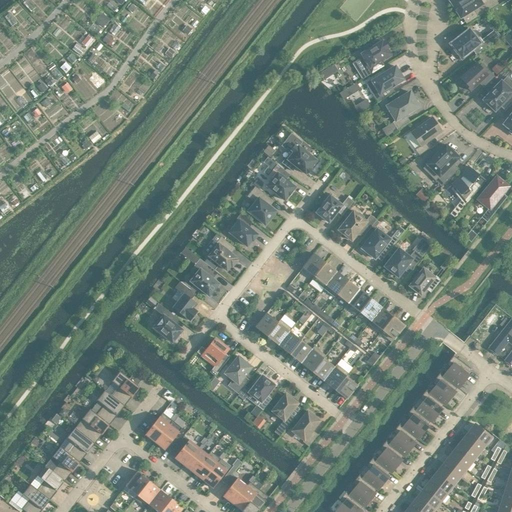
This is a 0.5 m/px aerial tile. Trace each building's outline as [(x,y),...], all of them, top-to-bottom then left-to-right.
[(461,17),(473,10),(477,16),(497,3),(495,0),(487,0),(482,3),(479,0),(449,0),(450,0),(449,0),(449,1),(450,1),(460,17),(460,18),(461,18),(461,17)] [(136,8),(129,3),(126,7),(133,12),(136,8)] [(109,19),(104,15),(98,23),(103,27),(109,19)] [(186,25),(182,30),(187,34),(191,29),(186,25)] [(494,28),(478,41),(479,39),(480,37),(479,35),(477,31),(475,31),(473,30),(471,31),(469,29),(450,44),(461,58),(471,50),(472,51),(474,53),(475,55),(500,36),(494,28)] [(113,38),(107,33),(102,39),(108,44),(113,38)] [(93,39),(88,35),(84,40),(89,44),(93,39)] [(371,73),(383,66),(380,60),(389,54),(386,49),(388,47),(384,41),(382,43),(381,41),(362,54),(363,56),(361,58),(371,73)] [(170,58),(174,52),(169,48),(164,53),(170,58)] [(96,55),(92,53),(87,59),(90,62),(96,55)] [(65,72),(70,67),(65,62),(60,67),(65,72)] [(483,88),(495,77),(489,71),(489,72),(482,64),(479,66),(476,63),(467,72),(465,70),(457,78),(462,83),(464,82),(466,84),(465,86),(470,91),(478,83),(483,88)] [(333,64),(320,72),(324,79),(338,71),(333,64)] [(497,73),(502,69),(498,64),(492,69),(497,73)] [(366,84),(377,102),(395,91),(394,91),(391,87),(403,79),(395,66),(367,84),(366,83),(366,84)] [(483,99),(482,100),(483,100),(494,111),(494,112),(495,111),(500,106),(503,103),(507,107),(511,101),(511,71),(506,77),(502,82),(501,81),(501,80),(500,81),(483,99)] [(81,80),(77,75),(72,78),(76,83),(81,80)] [(50,76),(45,80),(49,86),(54,82),(50,76)] [(47,88),(42,82),(37,86),(41,93),(47,88)] [(71,89),(67,83),(61,87),(66,93),(71,89)] [(397,129),(410,122),(405,114),(418,106),(410,92),(401,97),(400,95),(393,100),(394,101),(387,106),(395,120),(392,122),(397,129)] [(47,98),(41,103),(44,107),(51,103),(47,98)] [(366,99),(354,106),(358,113),(370,106),(366,99)] [(37,108),(31,112),(35,118),(41,113),(37,108)] [(511,112),(503,123),(503,124),(503,125),(509,129),(508,129),(511,132),(511,112)] [(114,118),(118,121),(122,116),(119,113),(114,118)] [(420,146),(415,150),(419,155),(428,148),(425,143),(441,131),(438,126),(435,122),(431,117),(411,132),(420,146)] [(6,128),(1,131),(5,137),(10,133),(6,128)] [(94,142),(101,136),(97,131),(89,137),(94,142)] [(85,150),(91,145),(88,140),(83,144),(81,146),(85,150)] [(282,163),(292,171),(296,166),(305,174),(306,173),(310,168),(316,160),(314,159),(315,158),(310,154),(309,154),(298,146),(297,147),(294,145),(290,150),(293,153),(288,159),(286,157),(282,163)] [(457,155),(453,151),(452,151),(445,145),(438,152),(437,151),(433,156),(434,156),(427,164),(423,168),(435,180),(441,186),(455,172),(449,166),(458,157),(457,156),(457,155)] [(289,174),(277,165),(268,176),(272,179),(271,180),(269,181),(267,183),(267,185),(266,186),(278,195),(279,197),(280,199),(282,199),(284,200),(288,195),(288,196),(289,195),(288,195),(290,192),(291,192),(291,191),(295,187),(285,179),(289,174)] [(476,182),(480,177),(478,176),(479,175),(469,166),(461,175),(462,176),(460,179),(459,178),(451,184),(453,186),(451,188),(457,196),(460,194),(463,197),(459,202),(464,207),(479,189),(472,183),(474,181),(476,182)] [(507,187),(496,178),(478,199),(489,208),(481,217),(486,221),(486,222),(504,200),(499,196),(507,187)] [(253,183),(259,188),(262,184),(256,179),(253,183)] [(276,211),(266,204),(270,198),(255,186),(250,192),(253,194),(250,199),(254,202),(247,211),(265,225),(276,211)] [(342,215),(353,201),(347,197),(341,205),(337,201),(338,199),(332,194),(330,196),(329,195),(324,202),(323,201),(321,206),(316,212),(328,222),(337,212),(342,215)] [(455,218),(460,211),(455,207),(449,214),(455,218)] [(358,212),(356,213),(353,211),(338,230),(351,240),(360,230),(364,234),(376,220),(370,216),(366,221),(363,219),(363,216),(358,212)] [(240,213),(236,218),(238,220),(229,232),(230,233),(229,235),(234,239),(235,237),(246,246),(251,240),(252,241),(257,234),(248,227),(251,222),(240,213)] [(397,240),(392,236),(390,239),(383,233),(384,232),(379,228),(378,229),(376,228),(361,248),(369,254),(367,255),(371,259),(373,257),(375,259),(383,248),(387,252),(397,240)] [(475,234),(470,229),(466,234),(471,239),(476,234),(475,234)] [(236,258),(227,250),(231,245),(220,237),(216,242),(218,244),(208,256),(226,270),(230,265),(232,266),(237,260),(235,259),(236,258)] [(398,248),(384,266),(398,277),(403,270),(407,265),(412,269),(422,256),(430,246),(422,239),(413,250),(414,250),(413,251),(409,257),(398,248)] [(325,263),(313,253),(313,254),(303,266),(302,267),(314,276),(325,263)] [(207,266),(199,259),(194,266),(199,269),(190,281),(193,284),(189,289),(193,293),(198,287),(209,296),(218,283),(209,276),(213,270),(212,270),(215,266),(211,262),(207,266)] [(314,276),(312,279),(323,288),(336,272),(325,263),(314,276)] [(421,295),(428,286),(433,289),(441,279),(435,275),(434,277),(423,268),(418,274),(416,273),(412,279),(413,280),(409,286),(421,295)] [(337,294),(347,281),(336,272),(323,288),(335,297),(337,294)] [(195,294),(193,293),(189,289),(179,281),(174,288),(183,294),(172,307),(189,320),(197,311),(192,308),(196,304),(191,299),(195,294)] [(337,294),(348,303),(359,289),(347,281),(337,294)] [(348,303),(359,312),(370,298),(359,289),(348,303)] [(371,321),(381,307),(370,298),(359,312),(370,320),(371,321)] [(312,303),(309,306),(320,315),(323,311),(312,303)] [(469,335),(485,347),(509,316),(494,304),(469,335)] [(158,318),(155,322),(156,324),(153,327),(172,342),(182,330),(172,322),(176,318),(162,306),(158,312),(162,315),(160,318),(158,318)] [(368,324),(379,333),(393,316),(381,307),(371,321),(370,320),(368,324)] [(323,311),(320,315),(326,320),(331,324),(334,320),(323,311)] [(255,326),(267,336),(278,322),(277,322),(266,313),(265,314),(256,326),(255,326)] [(404,326),(404,325),(393,316),(379,333),(391,342),(394,339),(394,338),(404,326)] [(511,317),(509,316),(485,347),(500,360),(511,344),(511,317)] [(278,345),(289,331),(289,332),(292,328),(280,319),(277,322),(278,322),(267,336),(278,345)] [(300,340),(289,332),(289,331),(278,345),(289,354),(300,340)] [(216,374),(226,362),(221,358),(229,349),(215,338),(205,350),(202,347),(198,352),(202,354),(201,355),(214,366),(211,370),(216,374)] [(311,349),(300,340),(289,354),(301,363),(311,349)] [(511,344),(500,360),(511,368),(511,344)] [(313,346),(311,349),(301,363),(312,372),(323,358),(325,355),(313,346)] [(375,361),(379,356),(374,352),(370,357),(375,361)] [(443,375),(440,372),(439,373),(457,387),(458,388),(468,375),(468,374),(471,369),(453,355),(446,364),(449,367),(443,375)] [(227,385),(238,394),(249,380),(244,376),(251,367),(238,356),(224,373),(232,379),(227,385)] [(372,366),(372,365),(375,361),(370,357),(366,361),(372,366)] [(334,367),(323,358),(312,372),(323,380),(334,367)] [(341,359),(338,364),(349,371),(352,366),(341,359)] [(323,380),(335,389),(345,376),(348,373),(336,364),(334,367),(323,380)] [(111,395),(104,390),(124,406),(121,403),(128,395),(131,397),(139,387),(119,371),(111,381),(118,386),(111,395)] [(457,387),(439,373),(432,381),(436,384),(430,392),(426,389),(426,390),(444,404),(445,405),(455,392),(454,391),(457,387)] [(274,385),(262,375),(261,376),(260,375),(256,381),(257,381),(250,391),(245,387),(238,395),(243,399),(245,396),(262,410),(271,399),(266,395),(274,385)] [(345,376),(335,389),(346,399),(347,398),(356,386),(357,386),(357,385),(345,376)] [(124,406),(104,390),(96,400),(103,405),(96,414),(90,409),(89,409),(109,425),(109,424),(106,422),(113,413),(116,416),(124,406)] [(444,404),(426,390),(419,398),(423,401),(417,409),(413,406),(412,407),(430,421),(431,422),(442,408),(441,408),(444,404)] [(285,393),(271,411),(272,411),(271,413),(277,418),(279,416),(283,420),(274,431),(279,436),(294,418),(289,414),(298,403),(285,393)] [(430,421),(412,407),(405,415),(409,418),(403,426),(399,423),(399,424),(417,438),(418,439),(428,425),(427,425),(430,421)] [(63,408),(58,413),(64,417),(67,413),(66,411),(63,408)] [(109,425),(89,409),(74,428),(94,443),(91,441),(98,432),(101,435),(109,425)] [(291,430),(303,440),(302,441),(308,446),(318,434),(312,430),(319,421),(320,421),(307,411),(306,411),(307,411),(292,430),(291,430)] [(145,434),(145,435),(155,442),(172,420),(162,412),(145,434)] [(56,414),(51,420),(56,424),(60,418),(56,414)] [(172,420),(155,442),(164,450),(168,445),(173,449),(184,436),(179,432),(182,428),(172,420)] [(417,438),(399,424),(392,432),(396,435),(390,442),(386,440),(385,441),(403,455),(404,456),(415,442),(414,441),(417,438)] [(471,427),(467,432),(484,445),(491,437),(475,424),(472,428),(471,427)] [(50,433),(57,438),(63,432),(56,426),(50,433)] [(66,451),(60,446),(59,447),(79,462),(76,460),(83,451),(86,453),(94,443),(74,428),(67,438),(73,443),(66,451)] [(462,440),(478,453),(484,445),(467,432),(464,436),(465,437),(462,440)] [(184,465),(198,447),(184,436),(173,449),(178,453),(174,458),(184,465)] [(458,443),(455,448),(472,461),(478,453),(462,440),(459,444),(458,443)] [(403,455),(385,441),(379,449),(382,452),(376,459),(373,456),(372,457),(390,472),(391,473),(401,459),(400,458),(403,455)] [(79,462),(59,447),(45,465),(64,481),(65,481),(62,478),(68,470),(71,472),(79,462)] [(194,473),(211,451),(210,451),(207,454),(198,447),(184,465),(194,473)] [(449,456),(465,469),(472,461),(455,448),(451,452),(452,453),(449,456)] [(203,480),(220,458),(219,457),(211,451),(194,473),(203,480)] [(446,459),(442,464),(459,477),(465,469),(449,456),(446,460),(446,459)] [(390,472),(372,457),(365,466),(369,469),(363,476),(359,473),(359,474),(376,488),(378,489),(388,476),(387,475),(390,472)] [(217,462),(220,459),(220,458),(203,480),(213,488),(227,470),(217,462)] [(436,472),(453,485),(459,477),(442,464),(439,468),(439,469),(436,472)] [(64,481),(45,465),(37,475),(44,480),(37,489),(30,484),(49,500),(50,500),(47,497),(54,488),(57,491),(64,481)] [(137,495),(149,481),(137,471),(126,486),(137,495)] [(221,480),(225,483),(232,474),(228,471),(221,480)] [(429,480),(430,481),(446,494),(453,485),(436,472),(434,476),(433,475),(429,480)] [(247,485),(246,485),(237,478),(232,474),(225,483),(230,487),(222,496),(232,503),(247,485)] [(376,488),(359,474),(352,483),(356,486),(350,493),(346,490),(345,491),(363,505),(364,506),(375,493),(373,492),(376,488)] [(149,481),(137,495),(134,499),(146,508),(149,504),(148,504),(160,490),(149,481)] [(249,481),(246,485),(247,485),(232,503),(242,511),(259,489),(249,481)] [(423,488),(440,501),(446,494),(430,481),(427,484),(427,483),(423,488)] [(49,500),(30,484),(22,494),(29,499),(21,509),(25,511),(34,511),(39,507),(42,510),(49,500)] [(420,493),(418,496),(434,509),(440,501),(423,488),(420,492),(420,493)] [(242,511),(243,511),(256,511),(269,497),(259,489),(242,511)] [(158,511),(160,511),(172,499),(160,490),(148,504),(149,504),(158,511)] [(511,492),(505,490),(502,500),(511,503),(511,492)] [(363,505),(345,491),(338,500),(342,503),(336,511),(359,511),(361,510),(360,509),(363,505)] [(410,504),(421,511),(431,511),(434,509),(418,496),(415,500),(414,499),(410,504)] [(179,511),(183,508),(172,499),(160,511),(179,511)] [(511,511),(511,503),(502,500),(499,510),(508,511),(511,511)] [(115,511),(116,511),(119,508),(113,503),(109,507),(115,511)]
